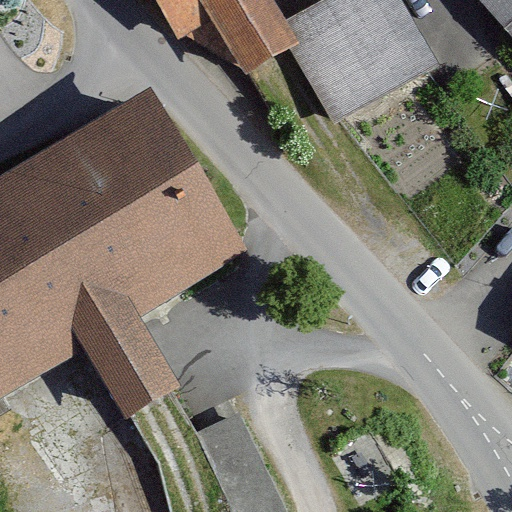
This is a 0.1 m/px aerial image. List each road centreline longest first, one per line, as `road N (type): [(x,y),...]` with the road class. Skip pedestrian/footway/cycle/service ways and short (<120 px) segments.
road 1 (unclassified): [(488,435),(377,297),(152,54)]
road 2 (residential): [(152,54),(0,143)]
